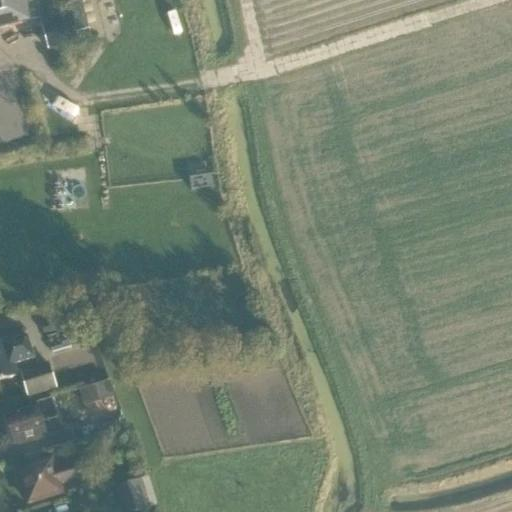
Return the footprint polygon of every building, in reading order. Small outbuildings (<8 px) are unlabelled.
[(0,0),(0,29),(43,19),(38,0),(0,0)] [(59,0),(45,0),(50,17),(63,13),(59,0)] [(89,27),(83,6),(82,3),(70,6),(77,34),(90,30),(89,27)] [(72,44),(65,19),(43,25),(49,50),(72,44)] [(215,187),(213,175),(190,179),(192,191),(215,187)] [(0,341),(0,381),(18,376),(15,365),(34,358),(28,336),(4,343),(3,340),(0,341)] [(63,346),(51,349),(52,353),(71,348),(69,340),(62,342),(63,346)] [(20,371),(28,398),(58,389),(50,362),(20,371)] [(90,388),(80,391),(85,407),(95,404),(90,388)] [(5,418),(14,446),(48,436),(43,422),(58,418),(53,399),(37,403),(39,408),(5,418)] [(51,435),(55,448),(75,442),(71,429),(51,435)] [(55,470),(52,460),(18,470),(29,503),(62,493),(59,485),(78,479),(74,464),(55,470)] [(138,511),(151,508),(142,479),(116,487),(123,511),(138,511)]
